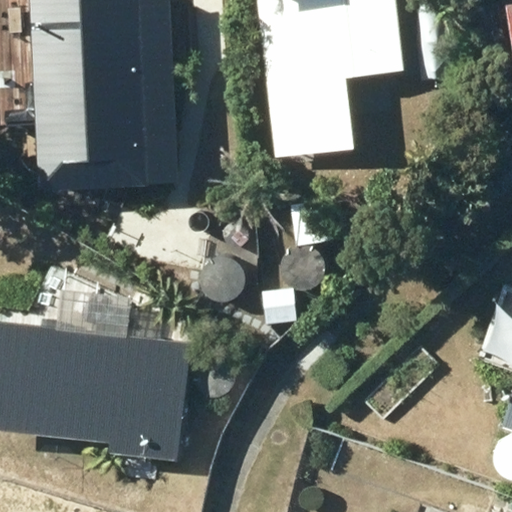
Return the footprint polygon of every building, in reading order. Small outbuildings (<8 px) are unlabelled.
[(0,0),(0,51),(3,115),(35,114),(38,182),(176,175),(167,0),(0,0)] [(293,0),(301,74),(403,65),(396,0),(293,0)] [(250,91),(253,144),(284,143),(281,89),(250,91)] [(253,188),(255,236),(326,235),(325,221),(342,221),(342,194),(324,195),(324,209),(286,209),(285,188),(253,188)] [(0,383),(0,422),(178,444),(191,333),(124,325),(127,301),(98,297),(95,322),(9,311),(0,383)] [(511,379),(498,419),(511,424),(511,379)] [(451,511),(418,499),(411,511),(451,511)]
